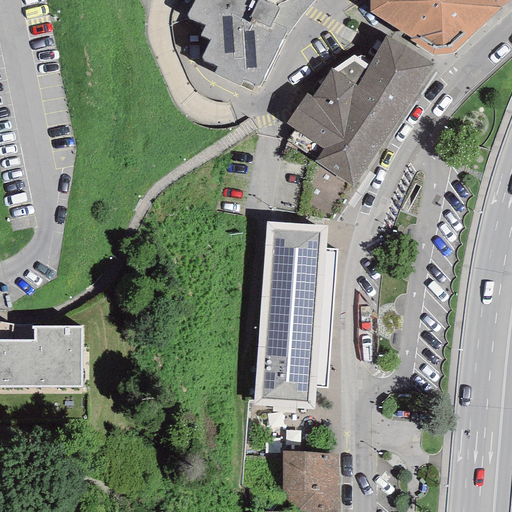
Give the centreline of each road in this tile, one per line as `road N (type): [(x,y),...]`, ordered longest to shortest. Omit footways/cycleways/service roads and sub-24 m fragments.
road 1 (residential): [(511,32),(462,77),(406,150),(354,253),(347,355),(353,511)]
road 2 (secondary): [(511,225),(494,318),(477,511)]
road 3 (residential): [(343,0),(317,17),(294,52),(271,110)]
